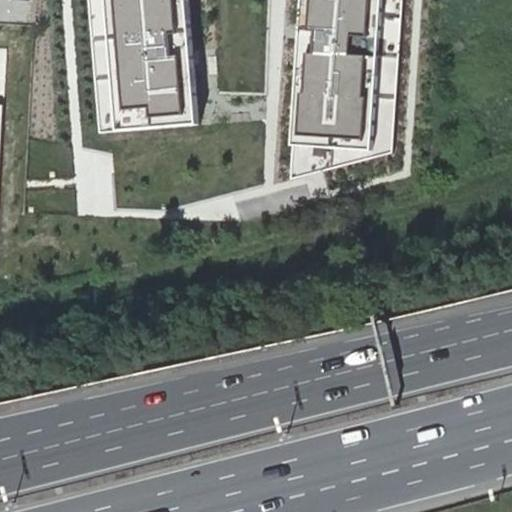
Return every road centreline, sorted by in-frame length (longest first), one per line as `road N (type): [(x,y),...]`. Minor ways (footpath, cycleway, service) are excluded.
road 1 (motorway): [(511,332),(0,466)]
road 2 (motorway): [(141,511),(511,413)]
